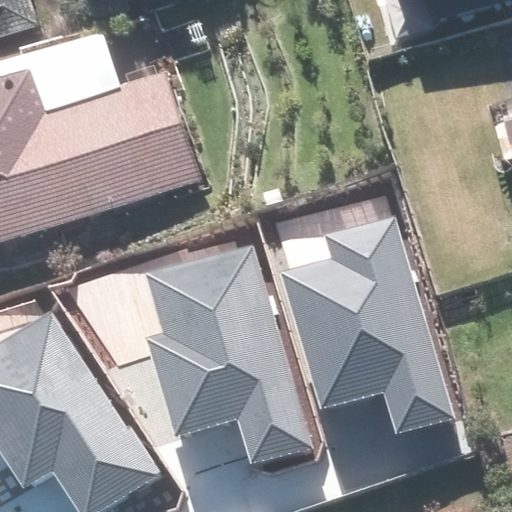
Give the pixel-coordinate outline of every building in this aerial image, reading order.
[(0,0),(0,51),(33,40),(18,0),(0,0)] [(511,0),(431,0),(438,21),(511,0)] [(0,253),(197,186),(162,83),(43,123),(28,79),(0,88),(0,253)] [(511,117),(491,124),(511,194),(511,117)] [(171,511),(293,366),(211,297),(61,477),(102,511),(171,511)]
